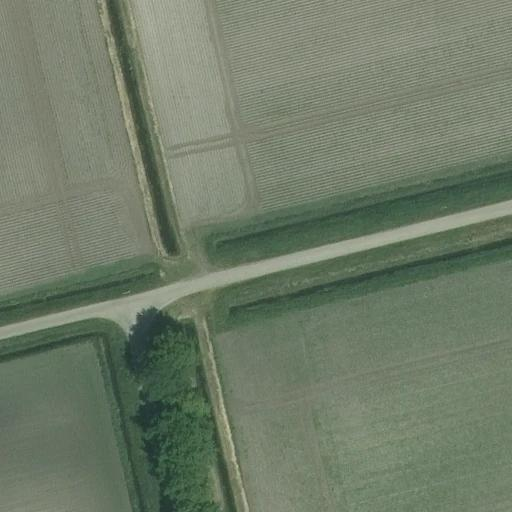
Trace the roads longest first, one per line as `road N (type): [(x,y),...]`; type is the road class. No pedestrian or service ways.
road 1 (unclassified): [(131,303),(511,207)]
road 2 (unclassified): [(171,511),(131,303)]
road 3 (unclassified): [(131,303),(0,337)]
